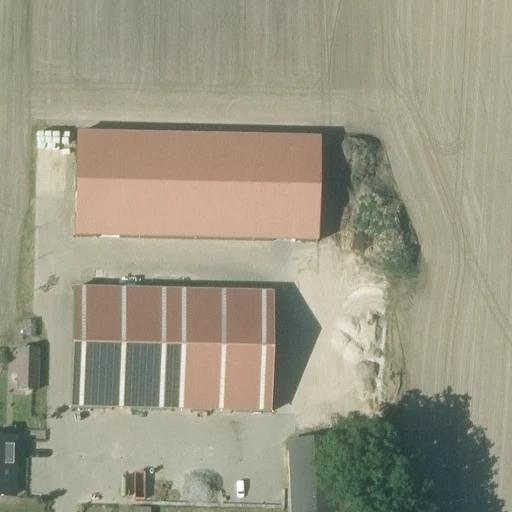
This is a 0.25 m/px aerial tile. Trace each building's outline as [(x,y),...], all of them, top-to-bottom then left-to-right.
[(319,139),(76,134),(74,237),(317,243),(319,139)] [(273,294),(73,289),(70,409),(270,414),(273,294)] [(0,371),(0,384),(17,384),(16,342),(0,342),(0,371)] [(20,350),(19,373),(38,373),(38,350),(20,350)] [(14,440),(0,439),(0,495),(3,496),(3,485),(13,486),(14,440)] [(290,443),(292,511),(337,511),(334,442),(290,443)] [(101,503),(165,502),(164,455),(100,456),(101,503)] [(174,472),(181,508),(225,499),(217,463),(174,472)] [(340,479),(341,498),(357,497),(356,478),(351,478),(340,479)]
